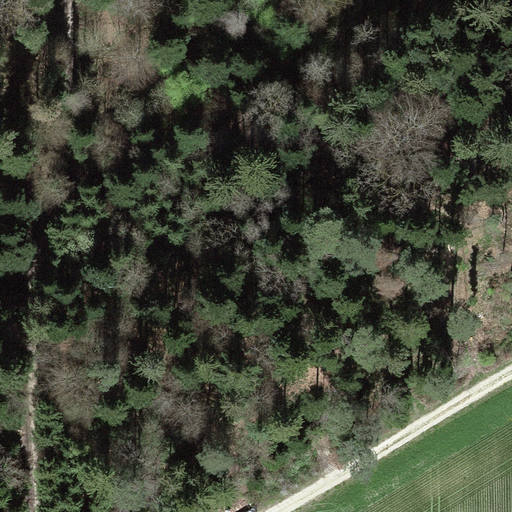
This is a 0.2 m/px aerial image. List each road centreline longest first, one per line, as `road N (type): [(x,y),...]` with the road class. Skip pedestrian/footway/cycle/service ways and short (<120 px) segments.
road 1 (track): [(73,0),(30,326),(34,511)]
road 2 (track): [(268,511),(511,368)]
